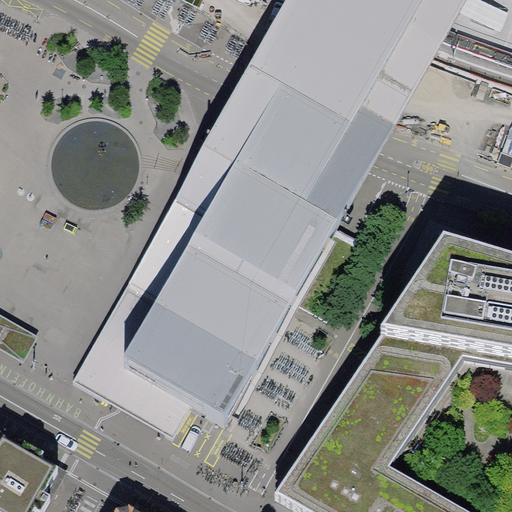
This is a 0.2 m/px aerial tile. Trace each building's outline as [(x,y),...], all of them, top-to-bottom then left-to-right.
[(114,350),(104,366),(122,376),(223,433),(385,149),(412,100),(420,87),(427,73),(450,31),(459,15),(466,3),(467,0),(292,0),(233,103),(201,161),(139,269),(150,275),(164,248),(170,251),(114,350)] [(511,51),(511,0),(467,0),(466,3),(459,15),(450,31),(466,37),(511,51)] [(511,511),(511,277),(494,272),(441,256),(373,357),(368,364),(297,469),(273,505),(284,511),(511,511)] [(39,339),(0,316),(0,351),(24,365),(39,339)] [(41,503),(55,478),(38,469),(41,463),(22,453),(19,458),(10,453),(2,448),(0,451),(0,511),(44,511),(48,506),(41,503)]
